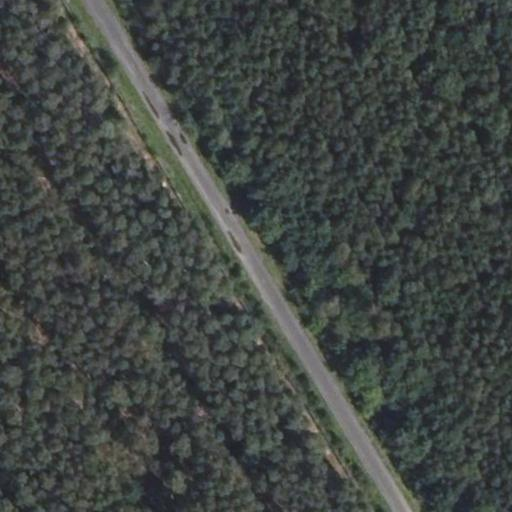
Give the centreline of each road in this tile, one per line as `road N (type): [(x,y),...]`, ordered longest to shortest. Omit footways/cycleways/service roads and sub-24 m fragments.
road 1 (unclassified): [(91,0),(405,511)]
road 2 (unknown): [(371,453),(95,511)]
